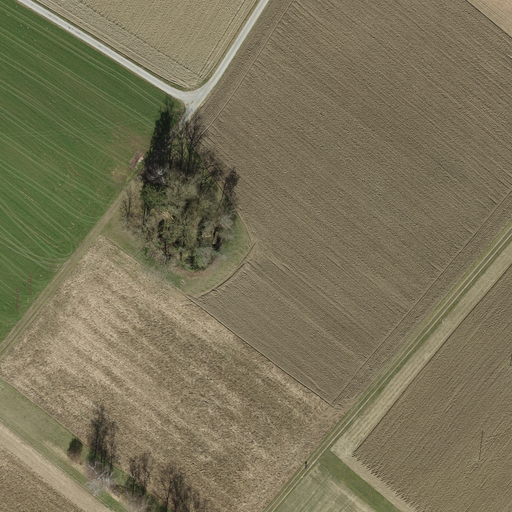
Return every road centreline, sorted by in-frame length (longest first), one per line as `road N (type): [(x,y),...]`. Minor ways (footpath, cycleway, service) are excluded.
road 1 (track): [(272,511),(511,231)]
road 2 (track): [(0,350),(199,96)]
road 3 (track): [(22,0),(179,94),(199,96),(266,0)]
